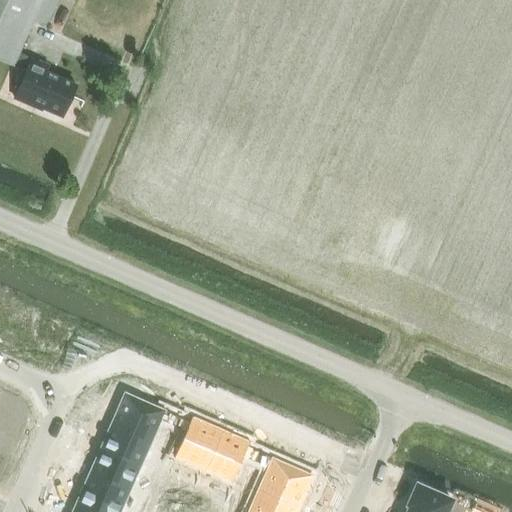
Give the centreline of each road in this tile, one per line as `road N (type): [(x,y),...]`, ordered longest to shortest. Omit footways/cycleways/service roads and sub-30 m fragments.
road 1 (unclassified): [(399,397),(0,220)]
road 2 (residential): [(16,511),(67,399),(0,369)]
road 3 (residential): [(348,511),(399,397)]
road 4 (unclassified): [(511,445),(399,397)]
